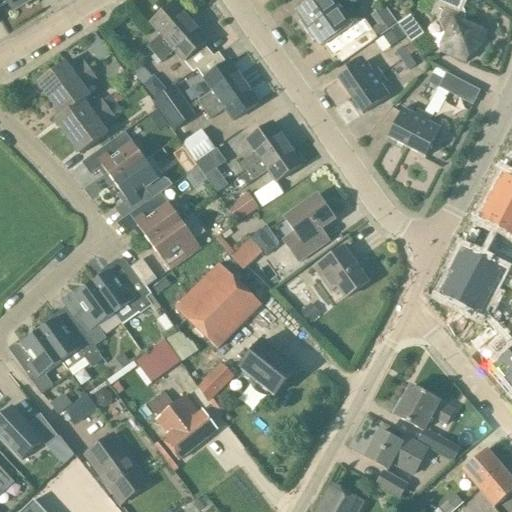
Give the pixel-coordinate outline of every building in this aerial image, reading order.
[(5,0),(13,12),(33,0),(5,0)] [(142,33),(150,27),(133,0),(132,0),(108,15),(116,28),(133,18),(142,33)] [(313,0),(295,13),(301,21),(299,22),(306,32),(339,9),(332,0),(313,0)] [(439,52),(466,63),(468,59),(480,47),(486,33),(464,24),(465,16),(462,10),(466,1),(463,0),(436,0),(430,16),(437,19),(445,38),(439,52)] [(147,47),(154,55),(190,23),(173,3),(150,24),(160,36),(147,47)] [(349,23),(339,9),(306,32),(313,42),(315,41),(321,49),(325,46),(333,59),(336,57),(341,64),(376,40),(370,33),(372,32),(365,21),(353,20),(349,23)] [(398,25),(411,44),(424,35),(411,16),(398,25)] [(154,55),(162,64),(175,52),(184,63),(207,42),(190,23),(154,55)] [(85,40),(101,64),(111,57),(95,34),(85,40)] [(396,53),(402,62),(410,56),(404,47),(396,53)] [(402,62),(408,70),(416,65),(410,56),(402,62)] [(338,80),(350,98),(381,76),(376,70),(372,73),(364,62),(338,80)] [(37,83),(50,100),(90,71),(85,63),(72,73),(65,63),(37,83)] [(204,111),(243,84),(228,63),(204,80),(213,93),(198,103),(204,111)] [(426,87),(436,92),(446,73),(436,68),(426,87)] [(50,100),(61,117),(62,117),(83,101),(83,102),(89,97),(84,90),(97,80),(90,71),(50,100)] [(436,92),(445,97),(455,78),(446,73),(436,92)] [(350,98),(362,115),(389,97),(381,86),(386,83),(381,76),(350,98)] [(225,110),(233,122),(258,105),(243,84),(204,111),(211,121),(225,110)] [(194,119),(182,102),(172,88),(153,102),(175,133),(186,125),(194,119)] [(55,122),(67,138),(107,108),(102,101),(89,110),(83,102),(83,101),(62,117),(61,117),(55,122)] [(67,138),(79,155),(107,135),(101,127),(114,118),(107,108),(67,138)] [(388,139),(406,149),(424,115),(417,112),(414,118),(402,111),(388,139)] [(406,149),(425,159),(440,131),(428,125),(431,119),(424,115),(406,149)] [(241,163),(247,172),(287,145),(272,124),(247,142),(255,153),(241,163)] [(183,144),(196,163),(215,150),(202,131),(183,144)] [(101,166),(114,184),(145,162),(124,134),(90,159),(98,169),(101,166)] [(301,165),(287,145),(247,172),(254,182),(268,172),(276,183),(301,165)] [(222,166),(227,163),(222,156),(217,149),(215,150),(196,163),(196,164),(207,179),(217,194),(223,190),(229,186),(223,178),(217,170),(222,166)] [(148,203),(171,186),(168,181),(160,178),(158,179),(145,162),(114,184),(127,202),(124,204),(132,215),(148,203)] [(511,181),(504,177),(493,198),(511,208),(511,181)] [(138,226),(151,245),(181,222),(168,204),(161,194),(172,187),(171,186),(148,203),(132,215),(132,216),(134,214),(141,224),(138,226)] [(229,202),(237,220),(258,210),(250,192),(229,202)] [(284,242),(298,263),(330,241),(322,229),(333,221),(317,197),(284,219),(295,235),(284,242)] [(511,208),(493,198),(482,220),(504,231),(498,242),(511,249),(511,208)] [(201,249),(195,240),(205,233),(192,214),(181,222),(151,245),(164,262),(171,271),(201,249)] [(263,254),(250,240),(235,254),(231,257),(243,271),(263,254)] [(338,287),(345,299),(368,283),(353,261),(357,258),(348,246),(315,269),(331,292),(338,287)] [(462,253),(451,275),(453,276),(453,275),(490,294),(500,274),(508,278),(511,270),(511,263),(492,253),(486,265),(462,253)] [(135,275),(144,289),(157,280),(143,260),(131,269),(135,275)] [(174,308),(217,351),(262,306),(219,264),(174,308)] [(111,272),(93,284),(114,315),(115,314),(123,325),(151,306),(146,298),(149,296),(144,289),(135,275),(120,286),(111,272)] [(453,276),(442,296),(479,315),(490,294),(453,275),(453,276)] [(98,327),(114,315),(93,284),(75,297),(85,311),(73,320),(78,326),(79,325),(95,347),(106,339),(98,327)] [(58,319),(40,332),(68,372),(86,359),(92,368),(103,360),(94,347),(95,347),(79,325),(78,326),(67,333),(58,319)] [(490,327),(470,343),(479,354),(498,337),(490,327)] [(21,366),(41,395),(53,387),(45,375),(61,363),(67,372),(68,372),(40,332),(22,344),(32,358),(21,366)] [(511,333),(494,349),(503,360),(495,367),(509,385),(511,382),(511,333)] [(135,362),(152,385),(182,361),(165,339),(135,362)] [(252,381),(273,398),(296,369),(262,341),(248,358),(261,369),(252,381)] [(137,366),(127,351),(109,363),(119,378),(137,366)] [(222,365),(198,389),(202,394),(209,402),(233,377),(222,365)] [(395,418),(423,432),(430,418),(447,427),(455,412),(411,388),(395,418)] [(64,409),(59,400),(57,401),(72,425),(97,409),(88,394),(64,409)] [(160,396),(147,406),(156,416),(169,406),(160,396)] [(162,441),(178,461),(218,431),(202,411),(200,412),(187,397),(156,422),(168,437),(162,441)] [(0,437),(22,461),(42,441),(47,446),(56,437),(41,417),(33,423),(30,426),(12,407),(2,416),(0,417),(0,437)] [(391,464),(415,477),(429,450),(404,436),(400,444),(380,434),(366,459),(387,470),(391,464)] [(86,457),(122,505),(150,484),(114,436),(86,457)] [(487,451),(462,472),(471,482),(478,490),(503,470),(487,451)] [(76,462),(67,469),(79,485),(89,477),(76,462)] [(0,486),(10,478),(0,467),(0,486)] [(511,494),(511,481),(503,470),(478,490),(479,491),(494,509),(511,494)] [(375,487),(400,501),(409,486),(384,472),(375,487)] [(318,511),(358,511),(363,505),(332,488),(318,511)] [(454,511),(464,504),(456,495),(439,509),(441,511),(454,511)] [(42,511),(32,501),(20,511),(42,511)]
